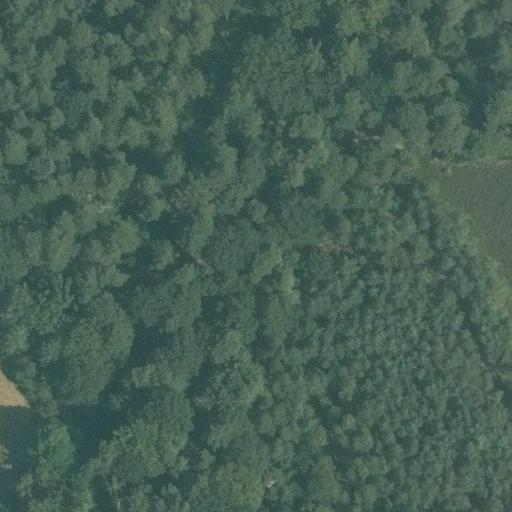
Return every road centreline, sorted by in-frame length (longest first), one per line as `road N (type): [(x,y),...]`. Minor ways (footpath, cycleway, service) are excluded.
road 1 (track): [(271,188),(175,453)]
road 2 (track): [(141,421),(0,276)]
road 3 (track): [(337,0),(271,188)]
